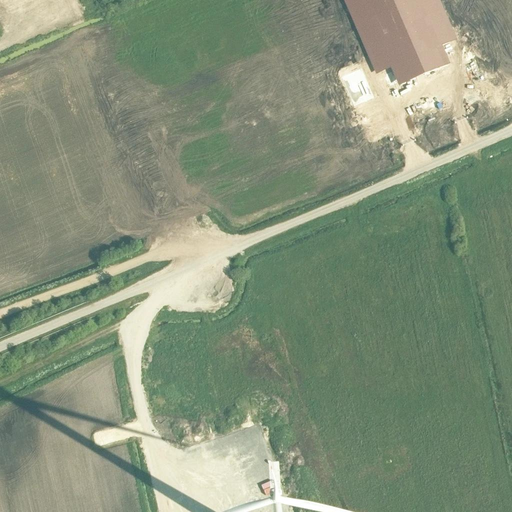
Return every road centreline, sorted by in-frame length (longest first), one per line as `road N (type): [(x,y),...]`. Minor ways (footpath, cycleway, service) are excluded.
road 1 (unclassified): [(511,130),(0,351)]
road 2 (track): [(176,275),(134,321),(130,355),(164,511)]
road 3 (track): [(232,253),(160,250),(0,311)]
